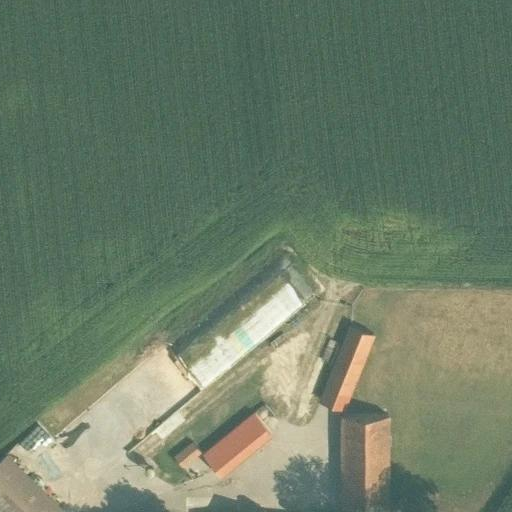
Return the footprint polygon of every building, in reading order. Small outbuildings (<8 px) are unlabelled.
[(352,324),(322,399),(344,408),(375,333),(352,324)] [(389,393),(357,393),(357,414),(389,414),(389,393)] [(256,412),(205,453),(220,473),(271,431),(256,412)] [(357,414),(344,414),(344,494),(312,493),(311,511),(356,511),(357,506),(389,506),(389,414),(357,414)] [(195,441),(176,456),(183,465),(202,450),(195,441)] [(58,511),(62,509),(6,454),(0,460),(0,511),(58,511)]
